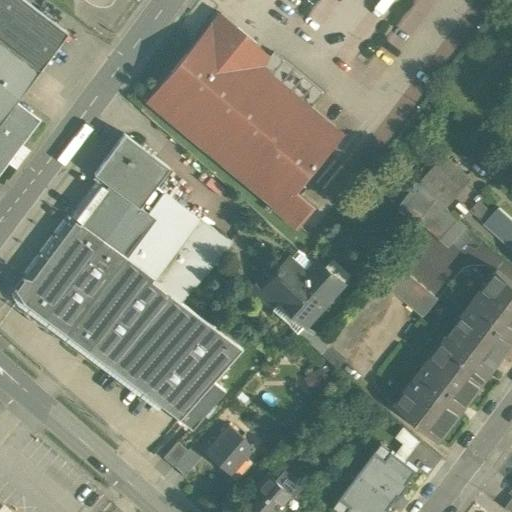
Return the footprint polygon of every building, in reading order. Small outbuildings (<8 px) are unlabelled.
[(25,0),(0,0),(0,38),(40,69),(68,32),(25,0)] [(219,12),(210,23),(211,24),(214,21),(223,29),(220,32),(263,66),(272,55),(219,12)] [(263,66),(220,32),(223,29),(214,21),(211,24),(210,23),(146,100),(298,225),(297,225),(299,226),(313,209),(295,195),(345,135),(311,107),(263,66)] [(0,38),(0,172),(39,120),(31,113),(15,101),(40,69),(0,38)] [(323,93),(274,52),(272,55),(263,66),(311,107),(323,93)] [(431,86),(444,65),(431,57),(410,91),(419,97),(427,83),(431,86)] [(168,167),(123,134),(93,175),(108,186),(138,208),(139,207),(155,186),(168,167)] [(470,178),(444,156),(419,184),(436,199),(445,207),(470,178)] [(138,208),(108,186),(22,301),(117,372),(179,302),(151,281),(153,278),(125,257),(154,218),(139,207),(138,208)] [(154,218),(125,257),(153,278),(199,217),(155,186),(139,207),(154,218)] [(445,207),(436,199),(420,222),(439,239),(458,218),(445,207)] [(153,278),(151,281),(179,302),(216,260),(231,241),(199,217),(153,278)] [(318,262),(307,274),(290,259),(266,286),(265,288),(278,300),(289,309),(295,303),(313,319),(343,284),(318,262)] [(437,299),(391,260),(377,279),(395,294),(423,318),(437,299)] [(511,283),(497,271),(446,337),(487,372),(499,356),(501,357),(511,342),(511,283)] [(395,294),(377,279),(327,345),(346,359),(395,294)] [(278,300),(265,288),(266,286),(260,281),(251,291),(271,308),(278,300)] [(179,302),(117,372),(190,428),(224,390),(212,381),(241,348),(179,302)] [(487,372),(446,337),(396,403),(437,438),(447,425),(448,426),(478,388),(476,386),(487,372)] [(229,425),(205,452),(231,475),(255,447),(229,425)] [(406,427),(400,433),(414,446),(420,440),(406,427)] [(177,442),(163,458),(173,467),(175,466),(187,451),(177,442)] [(187,451),(175,466),(185,474),(201,456),(191,447),(187,451)] [(385,511),(417,470),(392,451),(386,459),(375,451),(340,498),(350,506),(345,511),(385,511)] [(304,486),(287,471),(278,481),(293,494),(296,496),(304,486)] [(278,481),(270,474),(262,483),(265,486),(250,503),(261,511),(277,511),(293,494),(278,481)]
